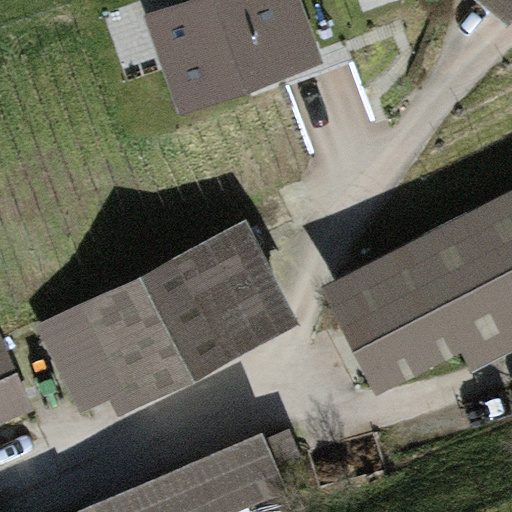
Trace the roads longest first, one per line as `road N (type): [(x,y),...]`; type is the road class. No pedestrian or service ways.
road 1 (track): [(326,438),(241,397),(20,511)]
road 2 (unclassified): [(511,382),(405,428),(326,438)]
